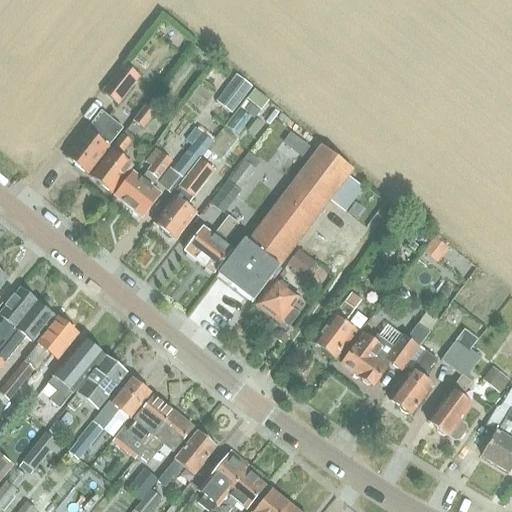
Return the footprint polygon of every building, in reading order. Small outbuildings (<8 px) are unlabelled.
[(118,107),(139,79),(123,66),(101,95),(118,107)] [(214,95),(229,76),(219,68),(204,88),(214,95)] [(239,105),(251,89),(236,77),(224,93),(239,105)] [(247,100),(261,112),(269,103),(255,91),(247,100)] [(152,99),(146,108),(133,123),(142,130),(154,115),(161,106),(152,99)] [(245,101),(240,108),(245,111),(244,113),(253,120),(259,112),(245,101)] [(86,133),(87,133),(66,160),(86,176),(122,130),(101,113),(86,133)] [(192,146),(187,152),(172,171),(183,180),(198,161),(199,162),(212,144),(195,130),(186,142),(192,146)] [(292,132),(283,143),(302,158),(311,147),(292,132)] [(134,140),(129,137),(125,134),(90,179),(111,195),(131,168),(116,156),(120,151),(123,154),(134,140)] [(252,305),(352,173),(321,149),(246,246),(243,243),(217,278),(252,305)] [(145,162),(151,167),(140,181),(133,175),(114,199),(141,220),(159,197),(150,189),(164,171),(171,162),(156,150),(145,162)] [(228,184),(211,205),(223,214),(239,193),(238,191),(261,163),(251,155),(228,184)] [(175,199),(154,226),(161,232),(162,237),(167,241),(171,240),(174,242),(194,215),(187,209),(215,173),(200,162),(172,197),(175,199)] [(222,246),(237,226),(228,219),(213,238),(203,230),(185,254),(213,276),(231,252),(222,246)] [(441,246),(430,260),(436,265),(447,251),(441,246)] [(298,252),(288,265),(304,277),(314,264),(298,252)] [(290,311),(298,300),(276,284),(257,308),(279,325),(281,323),(288,329),(298,316),(290,311)] [(0,349),(36,305),(19,291),(0,315),(0,318),(4,322),(0,327),(0,349)] [(344,325),(360,303),(350,296),(313,345),(334,360),(354,333),(344,325)] [(36,305),(0,349),(0,362),(4,365),(25,339),(32,344),(53,318),(36,305)] [(57,322),(6,384),(0,391),(0,395),(7,402),(32,372),(35,374),(50,357),(56,362),(76,337),(57,322)] [(363,338),(342,366),(359,380),(359,384),(365,388),(369,387),(371,389),(392,362),(400,368),(402,370),(429,335),(417,326),(407,340),(403,336),(394,349),(378,337),(372,345),(363,338)] [(281,330),(275,339),(283,346),(290,337),(281,330)] [(454,342),(439,363),(454,373),(469,353),(477,341),(464,331),(455,343),(454,342)] [(47,387),(56,394),(49,403),(59,411),(102,357),(83,342),(47,387)] [(420,380),(435,361),(424,353),(388,401),(410,417),(432,388),(420,380)] [(460,378),(426,424),(436,431),(436,435),(441,439),(445,438),(448,440),(448,439),(454,443),(457,442),(464,433),(463,428),(459,425),(470,409),(459,400),(470,385),(464,381),(479,360),(469,353),(454,373),(460,378)] [(105,360),(76,396),(66,408),(75,415),(84,403),(96,412),(125,376),(105,360)] [(492,368),(482,382),(500,395),(510,381),(492,368)] [(129,421),(150,396),(131,381),(111,406),(108,404),(92,422),(102,430),(117,412),(129,421)] [(511,390),(499,412),(496,410),(485,428),(496,435),(481,459),(508,474),(511,466),(511,444),(509,443),(511,437),(511,431),(501,425),(506,416),(511,419),(511,415),(511,390)] [(118,435),(112,442),(136,461),(139,457),(153,440),(152,439),(172,414),(153,398),(130,427),(126,425),(118,435)] [(172,414),(152,439),(153,440),(139,457),(148,465),(163,448),(171,455),(192,430),(172,414)] [(67,415),(60,424),(65,429),(67,427),(71,426),(73,422),(73,419),(67,415)] [(77,442),(78,443),(86,450),(87,450),(102,431),(92,423),(77,442)] [(157,482),(164,488),(165,489),(172,479),(174,480),(183,469),(192,476),(215,449),(197,434),(157,482)] [(46,435),(23,464),(35,473),(50,453),(51,454),(59,445),(46,435)] [(86,450),(78,443),(69,454),(77,461),(86,450)] [(198,493),(204,498),(198,505),(206,511),(213,511),(246,473),(227,458),(198,493)] [(0,460),(0,483),(12,469),(0,460)] [(140,501),(155,482),(143,472),(128,491),(140,501)] [(229,511),(236,505),(244,511),(245,511),(264,488),(246,473),(213,511),(229,511)] [(0,511),(1,511),(17,492),(7,483),(0,491),(0,511)] [(152,511),(162,500),(151,492),(134,511),(152,511)] [(271,492),(255,511),(284,511),(289,507),(271,492)] [(37,511),(26,503),(19,511),(37,511)]
